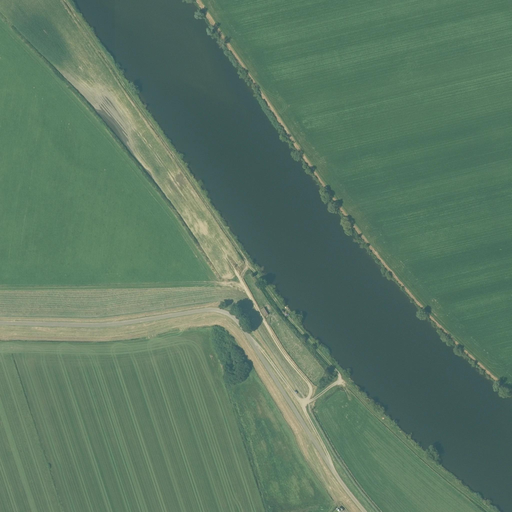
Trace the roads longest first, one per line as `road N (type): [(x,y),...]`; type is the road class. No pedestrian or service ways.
road 1 (unclassified): [(366,511),(225,312),(96,325),(0,323)]
road 2 (track): [(237,275),(311,389),(308,403)]
road 3 (track): [(342,381),(302,404),(256,346)]
